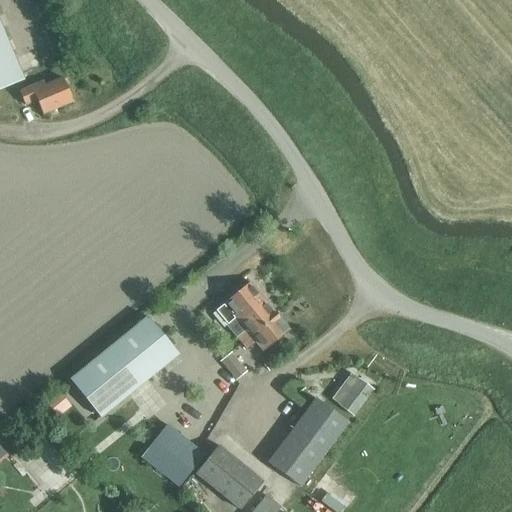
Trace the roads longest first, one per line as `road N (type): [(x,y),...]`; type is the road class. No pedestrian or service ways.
road 1 (unclassified): [(511,348),(385,304),(290,159),(146,0)]
road 2 (unknown): [(139,407),(174,377),(203,290),(315,198)]
